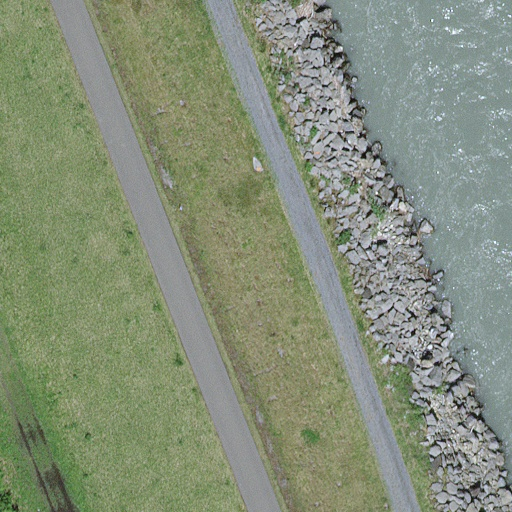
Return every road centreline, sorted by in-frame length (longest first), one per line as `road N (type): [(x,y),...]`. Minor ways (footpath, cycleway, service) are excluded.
road 1 (track): [(69,0),(265,511)]
road 2 (track): [(400,511),(215,0)]
road 3 (track): [(0,323),(72,511)]
